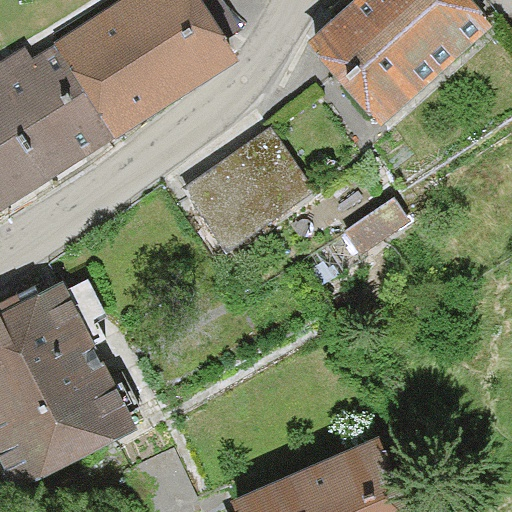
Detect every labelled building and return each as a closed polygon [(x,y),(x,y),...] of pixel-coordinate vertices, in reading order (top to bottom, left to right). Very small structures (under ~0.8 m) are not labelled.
[(121,0),(53,43),(114,138),(238,61),(199,0),(121,0)] [(366,0),(314,49),(388,129),(503,23),(481,0),(366,0)] [(0,210),(114,138),(53,43),(31,57),(25,48),(0,63),(0,210)] [(187,181),(230,250),(317,197),(275,127),(187,181)] [(70,278),(0,317),(0,439),(33,499),(156,430),(70,278)] [(416,511),(387,443),(239,506),(241,511),(416,511)]
